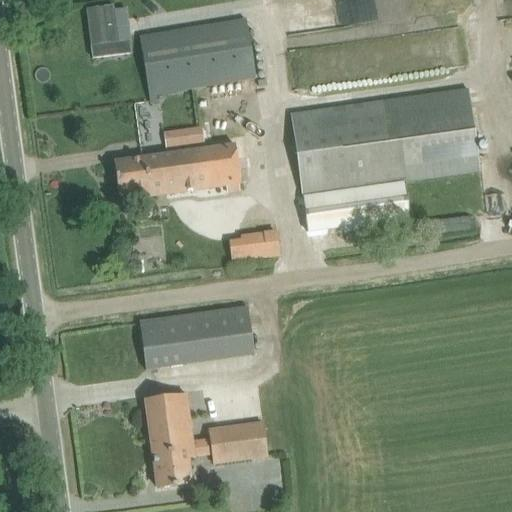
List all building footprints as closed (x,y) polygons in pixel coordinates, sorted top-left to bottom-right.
[(78,13),(77,13),(84,58),(122,52),(122,51),(123,49),(122,43),(120,42),(120,40),(109,42),(103,9),(103,10),(102,10),(101,9),(95,10),(93,11),(88,12),(86,11),(80,12),(79,14),(78,14),(78,13)] [(150,98),(150,103),(151,104),(158,103),(157,97),(160,96),(215,87),(255,81),(256,81),(246,19),(140,36),(150,98)] [(480,173),(469,89),(292,114),(303,198),(480,173)] [(205,144),(203,128),(164,133),(166,149),(205,144)] [(134,199),(154,197),(243,184),(237,146),(115,162),(119,195),(133,193),(134,199)] [(232,263),(277,258),(280,257),(277,231),(263,232),(263,233),(241,236),(241,240),(229,241),(232,263)] [(147,371),(254,357),(247,309),(140,323),(147,371)] [(192,485),(189,462),(188,459),(212,456),(213,466),(267,459),(262,425),(208,431),(210,440),(193,442),(187,396),(146,401),(158,489),(192,485)]
